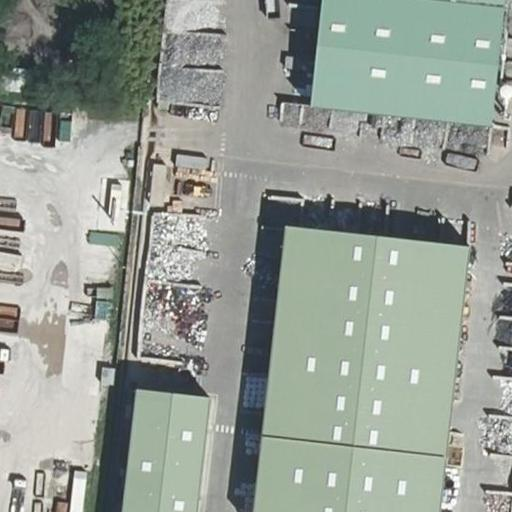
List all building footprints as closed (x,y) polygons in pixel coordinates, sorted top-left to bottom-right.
[(307,0),(297,104),(482,123),(494,0),(307,0)] [(151,163),(148,201),(163,202),(165,164),(151,163)] [(507,205),(378,193),(375,231),(504,243),(507,205)] [(380,244),(379,274),(391,274),(393,245),(380,244)] [(486,324),(493,255),(468,252),(465,288),(479,289),(477,310),(459,309),(457,336),(472,338),(474,323),(486,324)] [(390,323),(392,292),(379,292),(377,322),(390,323)] [(353,350),(357,315),(338,313),(334,349),(353,350)] [(358,319),(356,347),(368,348),(370,320),(358,319)] [(0,338),(0,413),(21,421),(45,355),(0,338)] [(275,461),(282,432),(261,427),(254,456),(275,461)] [(52,458),(28,456),(26,486),(50,488),(52,458)] [(0,495),(0,511),(17,511),(21,502),(0,495)] [(501,511),(502,496),(436,495),(435,511),(501,511)]
